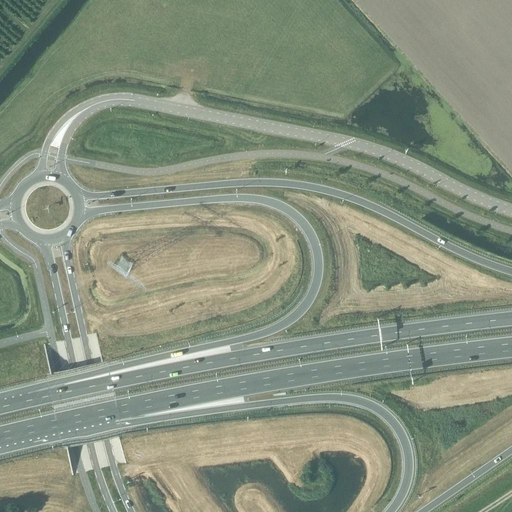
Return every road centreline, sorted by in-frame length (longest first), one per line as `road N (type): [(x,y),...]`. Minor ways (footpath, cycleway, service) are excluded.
road 1 (trunk): [(81,212),(266,201),(306,226),(318,258),(314,286),(278,327),(48,385),(29,400)]
road 2 (trunk): [(511,318),(241,357),(29,400)]
road 3 (trunk): [(511,272),(323,190),(262,183),(80,196)]
road 4 (tertiary): [(90,106),(125,99),(329,138),(388,155),(511,211)]
road 5 (trunk): [(118,410),(511,347)]
road 6 (trunk): [(118,410),(360,400),(384,413),(405,444),(406,480),(390,511)]
road 7 (tertiary): [(130,511),(105,441),(62,237)]
road 8 (tertiary): [(46,240),(90,447),(112,511)]
road 9 (trunk): [(0,437),(118,410)]
